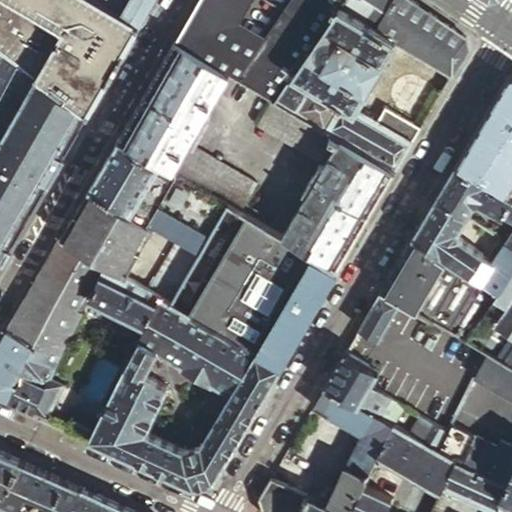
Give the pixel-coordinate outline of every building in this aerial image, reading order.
[(0,0),(0,50),(87,113),(139,23),(99,0),(0,0)] [(152,0),(99,0),(139,23),(152,0)] [(242,0),(197,0),(175,39),(229,71),(238,77),(265,37),(239,22),(248,4),(242,0)] [(290,0),(275,23),(310,48),(343,0),(290,0)] [(343,0),(310,48),(275,99),(395,170),(421,127),(385,105),(376,119),(356,107),(367,88),(368,88),(384,62),(383,62),(395,41),(452,75),(468,47),(466,37),(410,0),(343,0)] [(238,77),(273,97),(275,99),(310,48),(275,23),(265,37),(238,77)] [(175,39),(118,137),(228,202),(241,209),(257,182),(188,142),(229,71),(175,39)] [(0,200),(27,216),(87,113),(0,50),(0,200)] [(511,73),(509,75),(482,119),(456,164),(511,198),(511,73)] [(339,266),(395,170),(275,99),(273,97),(257,124),(325,163),(283,234),(339,266)] [(228,202),(118,137),(89,188),(154,226),(178,240),(200,252),(228,202)] [(511,245),(511,198),(456,164),(448,177),(436,197),(466,216),(474,203),(480,202),(511,221),(511,230),(505,241),(511,245)] [(89,188),(60,237),(102,262),(104,263),(125,275),(154,226),(89,188)] [(511,270),(511,245),(505,241),(499,237),(487,256),(458,237),(458,228),(466,216),(436,197),(431,205),(413,236),(497,294),(498,292),(511,270)] [(0,263),(27,216),(0,200),(0,263)] [(309,316),(339,266),(283,234),(241,209),(228,202),(200,252),(171,302),(232,336),(243,318),(264,331),(253,348),(281,364),(298,335),(309,316)] [(382,288),(467,339),(497,294),(413,236),(397,262),(395,265),(382,288)] [(102,262),(60,237),(9,324),(35,339),(28,352),(55,367),(81,312),(78,311),(102,262)] [(150,289),(160,295),(171,302),(200,252),(178,240),(150,289)] [(104,263),(88,299),(143,327),(160,295),(150,289),(125,275),(104,263)] [(511,270),(498,292),(511,302),(511,270)] [(367,314),(359,327),(378,339),(389,320),(417,336),(455,359),(467,339),(382,288),(367,314)] [(105,403),(87,437),(193,484),(203,481),(214,478),(281,364),(253,348),(232,336),(171,302),(160,295),(143,327),(127,359),(119,374),(105,403)] [(243,318),(232,336),(253,348),(264,331),(243,318)] [(0,397),(32,411),(49,376),(51,377),(55,367),(28,352),(35,339),(9,324),(0,339),(0,397)] [(455,359),(417,336),(383,392),(404,405),(420,414),(440,427),(452,409),(464,390),(475,372),(487,351),(467,339),(455,359)] [(391,422),(393,423),(404,405),(383,392),(370,385),(379,370),(345,350),(337,363),(325,384),(391,422)] [(511,365),(487,351),(475,372),(477,373),(511,394),(511,365)] [(114,354),(108,369),(119,374),(127,359),(114,354)] [(119,374),(108,369),(95,363),(82,392),(105,403),(119,374)] [(32,411),(48,419),(65,384),(70,374),(55,367),(51,377),(49,376),(32,411)] [(477,373),(475,372),(464,390),(468,392),(477,373)] [(48,419),(65,427),(82,392),(65,384),(48,419)] [(263,511),(349,511),(362,484),(376,453),(391,422),(325,384),(318,396),(313,405),(328,415),(329,414),(362,435),(334,491),(327,488),(327,487),(324,487),(324,488),(319,500),(271,476),(259,497),(263,511)] [(65,427),(87,437),(105,403),(82,392),(65,427)] [(458,412),(452,409),(440,427),(448,432),(452,424),(458,412)] [(409,432),(439,449),(448,432),(440,427),(420,414),(409,432)] [(439,449),(409,432),(393,423),(391,422),(376,453),(441,489),(455,458),(439,449)] [(448,432),(439,449),(455,458),(461,461),(475,435),(452,424),(448,432)] [(461,461),(505,482),(511,467),(511,445),(500,438),(497,445),(475,435),(461,461)] [(0,502),(20,459),(0,449),(0,502)] [(505,482),(461,461),(455,458),(441,489),(429,511),(452,511),(459,499),(450,488),(451,484),(495,505),(501,492),(505,482)] [(34,511),(71,511),(83,487),(20,459),(0,502),(0,511),(10,511),(15,503),(34,511)] [(511,467),(505,482),(501,492),(511,498),(511,467)] [(385,511),(392,498),(362,484),(349,511),(385,511)] [(71,511),(129,511),(131,508),(83,487),(71,511)]
